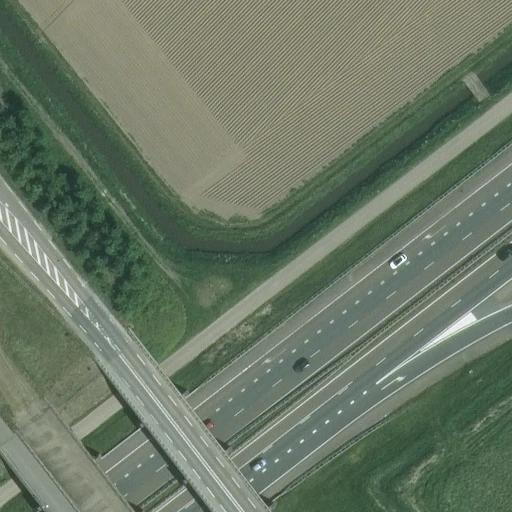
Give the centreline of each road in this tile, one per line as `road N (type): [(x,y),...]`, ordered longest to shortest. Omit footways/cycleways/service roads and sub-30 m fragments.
road 1 (unclassified): [(0,499),(511,104)]
road 2 (motorway): [(511,200),(115,505)]
road 3 (tertiary): [(241,511),(0,196)]
road 4 (motorway): [(185,511),(366,371)]
road 5 (motorway): [(366,371),(511,259)]
road 6 (motorway): [(366,371),(511,318)]
